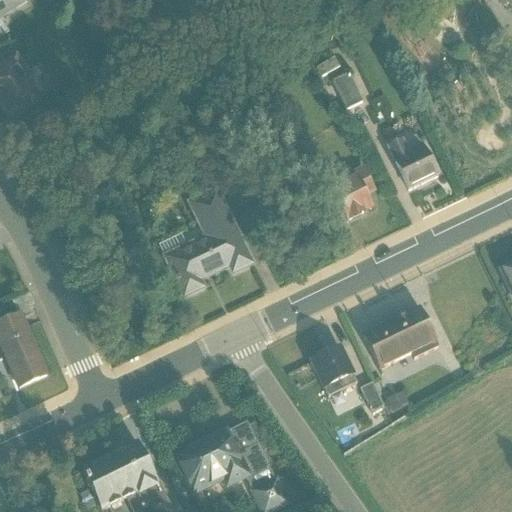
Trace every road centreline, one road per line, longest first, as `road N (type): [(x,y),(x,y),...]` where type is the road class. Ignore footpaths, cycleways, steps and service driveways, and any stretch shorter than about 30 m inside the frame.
road 1 (residential): [(511,200),(231,339)]
road 2 (residential): [(0,197),(52,293),(97,406)]
road 3 (residential): [(231,339),(353,511)]
road 4 (residential): [(231,339),(97,406)]
